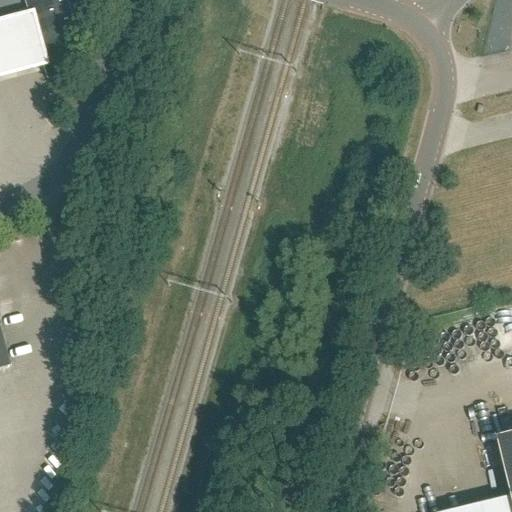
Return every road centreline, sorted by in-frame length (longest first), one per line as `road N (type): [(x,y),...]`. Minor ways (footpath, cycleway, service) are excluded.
road 1 (unclassified): [(329,511),(444,102),(445,67),(423,26)]
road 2 (unclassified): [(0,201),(50,181),(69,157),(97,104),(125,0)]
